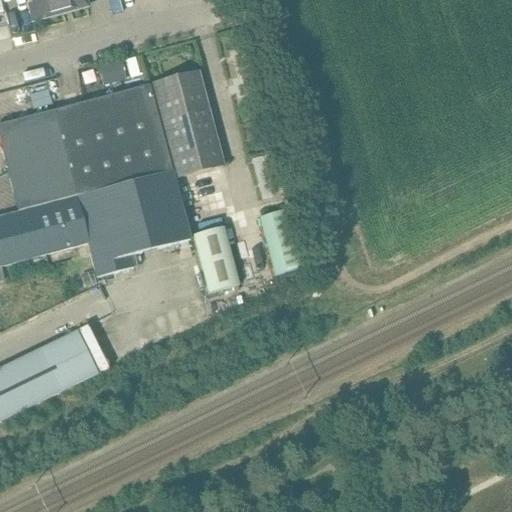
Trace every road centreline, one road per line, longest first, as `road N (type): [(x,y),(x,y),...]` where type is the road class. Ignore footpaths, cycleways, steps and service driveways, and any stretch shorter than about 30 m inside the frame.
road 1 (track): [(511,230),(347,302),(253,0)]
road 2 (unclassified): [(0,66),(195,13)]
